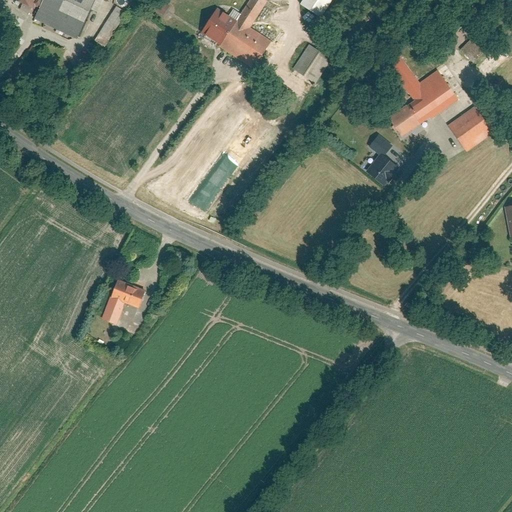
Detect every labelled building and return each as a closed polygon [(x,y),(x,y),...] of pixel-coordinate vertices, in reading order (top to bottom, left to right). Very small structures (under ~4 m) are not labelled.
[(38,14),(44,0),(16,0),(15,3),(38,14)] [(77,40),(94,0),(44,0),(38,14),(35,21),(77,40)] [(262,0),(250,0),(236,23),(248,31),(266,2),(262,0)] [(305,0),(301,7),(321,20),(334,0),(305,0)] [(97,39),(109,44),(124,10),(112,5),(97,39)] [(236,23),(218,12),(202,37),(253,69),(269,44),(248,31),(236,23)] [(332,59),(310,44),(293,69),(316,84),(332,59)] [(407,109),(419,126),(457,100),(440,75),(421,87),(411,73),(399,81),(415,103),(407,109)] [(404,137),(419,126),(407,109),(406,107),(390,118),(404,137)] [(492,133),(475,110),(450,128),(467,152),(492,133)] [(393,147),(380,137),(371,148),(384,158),(393,147)] [(398,170),(382,158),(369,176),(384,188),(398,170)] [(110,297),(124,303),(137,308),(144,290),(117,279),(110,297)] [(115,324),(124,303),(110,297),(101,318),(115,324)]
